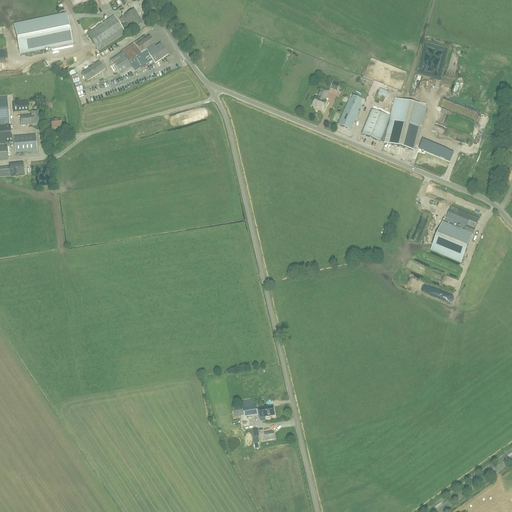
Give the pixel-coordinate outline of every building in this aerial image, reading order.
[(134,9),(119,19),(123,25),(121,26),(123,29),(125,28),(128,33),(134,29),(135,32),(143,27),(141,24),(143,23),(134,9)] [(66,15),(14,25),(20,54),(72,43),(66,15)] [(125,33),(119,23),(114,15),(97,26),(86,33),(98,51),(125,33)] [(147,39),(145,35),(121,51),(122,53),(110,61),(112,63),(121,77),(133,69),(135,72),(148,62),(150,64),(153,62),(155,64),(165,57),(166,59),(169,57),(168,55),(161,45),(148,54),(145,49),(154,44),(150,37),(147,39)] [(87,81),(104,69),(99,61),(82,73),(87,81)] [(83,88),(77,90),(80,97),(86,95),(83,88)] [(316,97),(312,106),(320,109),(320,108),(322,109),(322,110),(323,110),(326,102),(324,101),(328,92),(321,89),(318,98),(316,97)] [(7,99),(0,99),(0,143),(12,143),(12,136),(10,136),(9,123),(7,99)] [(350,99),(339,125),(350,130),(358,112),(360,109),(362,105),(360,104),(351,100),(350,99)] [(386,128),(380,142),(413,151),(419,127),(422,127),(427,107),(394,99),(390,117),(391,118),(390,119),(388,129),(386,128)] [(28,101),(12,102),(13,109),(19,108),(19,112),(29,111),(28,101)] [(372,110),(362,134),(380,142),(386,128),(390,119),(391,118),(390,117),(372,110)] [(21,126),(39,124),(38,112),(31,112),(31,115),(20,116),(21,126)] [(52,128),(61,127),(60,119),(51,120),(52,128)] [(31,135),(31,156),(40,155),(39,140),(37,140),(37,135),(31,135)] [(28,136),(14,137),(15,149),(29,147),(28,136)] [(430,154),(433,147),(421,143),(418,150),(430,154)] [(37,166),(37,182),(49,181),(49,165),(37,166)] [(0,176),(11,176),(11,168),(0,168),(0,176)] [(465,229),(464,231),(443,222),(431,250),(461,262),(479,218),(451,207),(445,221),(465,229)] [(253,405),(253,404),(237,406),(237,407),(232,407),(234,417),(239,416),(244,415),(245,416),(255,415),(255,413),(258,412),(256,405),(253,405)] [(260,417),(274,415),(273,406),(259,409),(260,417)] [(265,441),(275,439),(274,432),(264,433),(265,441)]
